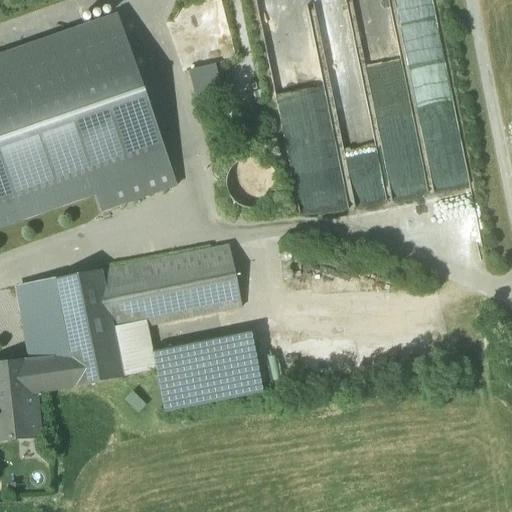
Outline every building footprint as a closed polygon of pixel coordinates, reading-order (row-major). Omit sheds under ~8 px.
[(308,15),(263,23),(275,89),(291,86),(288,66),(297,64),(291,33),(310,30),(308,15)] [(0,226),(94,194),(169,169),(117,20),(0,60),(0,226)] [(215,66),(188,73),(195,100),(222,93),(215,66)] [(242,121),(227,91),(217,96),(231,126),(242,121)] [(258,160),(245,159),(233,165),(225,177),(225,190),(231,202),(243,210),(256,210),(268,204),(276,192),(276,179),(270,167),(258,160)] [(169,169),(94,194),(101,214),(175,188),(169,169)] [(101,274),(114,335),(147,328),(241,309),(229,247),(160,261),(101,274)] [(121,251),(122,265),(143,262),(141,248),(121,251)] [(53,282),(53,283),(69,359),(75,389),(122,380),(114,335),(101,274),(101,273),(53,282)] [(17,290),(31,362),(69,359),(53,283),(17,290)] [(236,326),(233,311),(217,314),(220,329),(236,326)] [(152,353),(147,328),(114,335),(122,380),(155,372),(163,412),(262,392),(254,352),(250,333),(152,353)] [(75,389),(69,359),(31,362),(0,365),(0,408),(0,409),(36,408),(34,396),(75,389)] [(146,407),(132,393),(123,402),(138,416),(146,407)] [(0,443),(39,439),(36,408),(0,409),(0,408),(0,443)]
